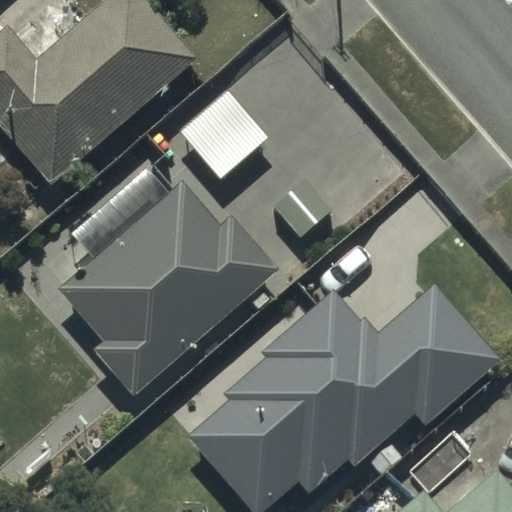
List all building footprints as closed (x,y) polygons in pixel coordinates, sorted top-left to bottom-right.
[(6,36),(0,40),(0,138),(49,196),(195,69),(135,0),(109,0),(33,67),(6,36)] [(224,98),(177,139),(218,186),(265,144),(224,98)] [(305,181),(270,212),(298,244),(333,214),(305,181)] [(180,189),(56,297),(100,346),(89,356),(131,403),(273,276),(228,225),(219,233),(180,189)] [(406,241),(345,296),(370,323),(430,267),(406,241)] [(511,328),(475,283),(450,304),(500,366),(511,356),(511,328)] [(320,511),(490,368),(432,300),(380,345),(334,291),(166,432),(234,511),(320,511)] [(434,511),(423,499),(406,511),(511,511),(511,499),(495,480),(457,511),(434,511)]
